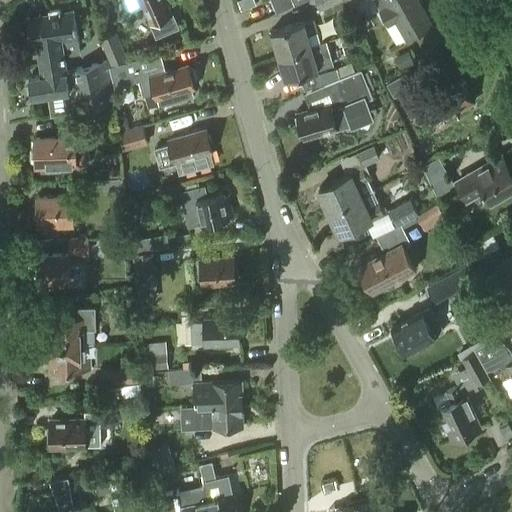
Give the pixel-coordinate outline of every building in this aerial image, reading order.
[(124,0),(129,10),(133,13),(145,8),(147,11),(146,11),(157,39),(180,29),(168,2),(167,2),(166,0),(124,0)] [(295,4),(293,0),(272,0),(277,12),(295,4)] [(341,0),(315,0),(320,10),(341,0)] [(398,42),(399,43),(432,24),(418,0),(384,0),(388,6),(380,11),(388,25),(396,20),(406,37),(398,42)] [(74,10),(27,17),(32,47),(38,46),(43,75),(29,77),(32,96),(48,93),(64,91),(67,113),(86,109),(117,102),(113,87),(109,67),(107,61),(77,68),(77,70),(67,72),(64,52),(63,49),(70,48),(71,54),(80,52),(74,10)] [(271,31),(279,55),(321,43),(314,19),(305,22),(304,21),(271,31)] [(101,39),(112,65),(127,58),(116,33),(101,39)] [(321,43),(279,55),(286,80),(319,70),(319,69),(328,66),(321,43)] [(413,62),(407,50),(397,55),(403,67),(413,62)] [(161,52),(109,67),(113,87),(139,80),(143,95),(157,92),(161,105),(195,96),(193,87),(194,87),(193,83),(197,82),(194,71),(190,72),(188,66),(166,72),(161,52)] [(318,74),(321,85),(339,78),(336,68),(318,74)] [(312,108),(298,112),(301,125),(299,128),(300,132),(303,134),(304,138),(324,132),(327,134),(332,133),(333,130),(337,129),(337,128),(351,124),(348,117),(363,111),(361,104),(368,101),(373,99),(361,70),(326,85),(333,103),(330,104),(330,103),(312,108)] [(431,89),(424,94),(429,104),(426,106),(428,111),(432,109),(438,120),(446,115),(446,116),(449,115),(452,116),(458,112),(459,109),(476,100),(474,97),(476,95),(468,82),(465,83),(459,72),(431,89)] [(388,84),(395,96),(413,85),(406,74),(388,84)] [(119,130),(129,127),(126,116),(116,119),(119,130)] [(144,125),(118,132),(123,150),(148,143),(144,125)] [(178,162),(181,173),(214,164),(210,151),(212,151),(210,145),(212,142),(210,136),(207,134),(206,129),(170,140),(171,144),(155,149),(160,167),(178,162)] [(35,138),(36,166),(42,165),(42,172),(62,171),(62,165),(71,165),(71,169),(81,169),(86,168),(90,164),(91,159),(89,154),(85,150),(80,149),(76,149),(75,136),(35,138)] [(375,146),(360,153),(365,164),(380,157),(375,146)] [(422,159),(431,154),(426,146),(418,151),(422,159)] [(484,189),(491,201),(511,188),(511,170),(503,155),(457,182),(467,199),(484,189)] [(439,157),(423,166),(437,194),(454,184),(439,157)] [(321,199),(327,212),(361,197),(374,191),(364,168),(348,175),(320,188),(324,198),(321,199)] [(100,179),(121,179),(121,171),(100,171),(100,179)] [(179,184),(166,187),(169,198),(182,194),(181,190),(179,184)] [(182,194),(169,198),(174,218),(186,215),(189,226),(203,223),(203,224),(229,218),(228,216),(232,215),(229,203),(225,204),(223,193),(208,196),(206,185),(181,190),(182,194)] [(374,191),(361,197),(327,212),(333,225),(336,224),(341,233),(364,223),(384,213),(374,191)] [(60,235),(60,223),(73,223),(72,195),(37,196),(38,224),(42,224),(42,235),(60,235)] [(391,205),(393,209),(389,211),(396,225),(409,218),(403,207),(406,205),(403,199),(391,205)] [(418,215),(426,230),(445,219),(437,205),(418,215)] [(401,224),(378,236),(386,251),(360,265),(367,279),(365,282),(368,288),(372,289),(373,291),(404,275),(404,276),(417,269),(403,243),(409,240),(401,224)] [(131,240),(134,252),(170,244),(167,231),(131,240)] [(69,254),(39,255),(40,283),(70,282),(69,267),(81,267),(81,255),(89,255),(88,239),(87,239),(79,239),(68,239),(69,254)] [(152,254),(132,256),(135,287),(155,285),(152,254)] [(192,259),(194,284),(203,283),(203,284),(236,281),(236,277),(238,275),(237,268),(235,266),(234,255),(200,258),(192,259)] [(500,265),(511,284),(511,257),(511,258),(500,265)] [(466,261),(449,270),(458,287),(475,277),(466,261)] [(131,300),(121,301),(122,315),(132,314),(131,300)] [(399,339),(397,341),(402,349),(405,349),(406,351),(436,335),(435,334),(443,330),(431,307),(423,311),(422,311),(393,327),(399,339)] [(50,328),(46,328),(46,345),(80,344),(94,344),(94,330),(96,330),(95,309),(78,309),(78,318),(69,319),(51,319),(49,319),(50,328)] [(204,321),(191,322),(192,343),(205,343),(205,345),(239,344),(238,317),(204,319),(204,321)] [(476,348),(496,337),(493,332),(457,353),(461,359),(462,358),(475,351),(477,350),(476,348)] [(511,352),(497,337),(496,337),(476,348),(477,350),(488,371),(499,364),(504,368),(508,365),(511,372),(511,352)] [(80,344),(46,345),(47,362),(51,362),(51,371),(90,370),(90,358),(81,358),(80,344)] [(142,347),(145,369),(168,367),(167,353),(156,354),(155,346),(142,347)] [(462,358),(466,367),(452,374),(457,386),(447,391),(452,402),(439,409),(453,439),(457,437),(461,438),(468,435),(470,431),(481,425),(466,395),(479,389),(477,385),(490,377),(475,351),(462,358)] [(184,369),(170,370),(171,384),(194,382),(195,405),(242,403),(241,380),(213,381),(213,380),(202,381),(201,367),(191,368),(184,369)] [(100,370),(101,385),(138,384),(138,369),(100,370)] [(242,403),(195,405),(196,428),(243,425),(242,403)] [(48,430),(49,445),(52,445),(52,446),(95,445),(97,443),(97,433),(92,428),(92,421),(106,420),(106,419),(110,419),(110,410),(106,410),(106,409),(92,409),(92,419),(85,419),(85,418),(51,419),(51,430),(48,430)] [(511,431),(508,424),(499,428),(504,439),(511,435),(511,431)] [(172,455),(147,462),(148,474),(159,471),(175,467),(172,455)] [(214,463),(200,466),(202,475),(210,511),(238,511),(231,477),(217,480),(214,463)] [(379,463),(371,466),(374,477),(382,475),(379,463)] [(94,474),(99,494),(111,491),(106,471),(94,474)] [(148,474),(146,475),(149,485),(162,481),(159,471),(148,474)] [(87,474),(71,476),(74,491),(96,486),(93,472),(87,474)] [(210,511),(202,475),(164,483),(170,511),(210,511)] [(325,490),(337,487),(335,479),(323,482),(325,490)] [(76,511),(74,502),(72,491),(70,484),(48,480),(61,511),(76,511)] [(350,503),(350,504),(328,510),(329,511),(392,511),(392,508),(391,508),(388,494),(366,500),(366,499),(350,503)] [(76,511),(78,511),(88,510),(85,499),(74,502),(76,511)]
